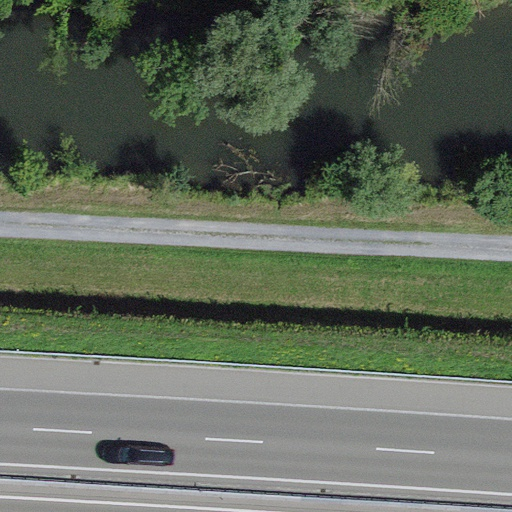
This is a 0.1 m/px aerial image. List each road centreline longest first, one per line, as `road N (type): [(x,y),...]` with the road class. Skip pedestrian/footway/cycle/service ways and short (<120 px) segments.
road 1 (motorway): [(511,452),(0,422)]
road 2 (track): [(0,230),(511,257)]
